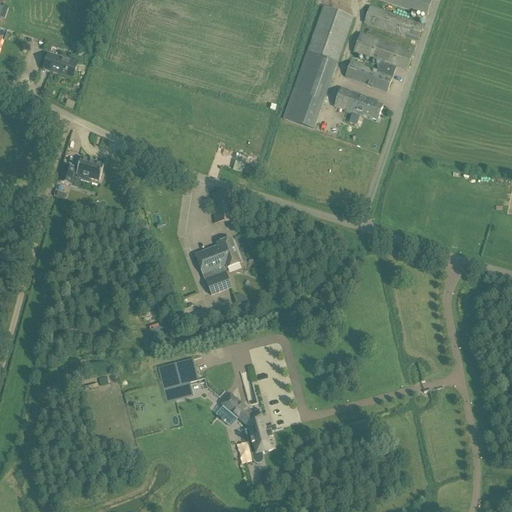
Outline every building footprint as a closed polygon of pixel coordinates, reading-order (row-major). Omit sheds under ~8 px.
[(383,0),(427,15),(432,0),(383,0)] [(354,18),(324,8),(285,120),(285,121),(313,132),(354,18)] [(417,42),(422,27),(370,8),(364,23),(417,42)] [(406,72),(413,53),(360,35),(354,53),(381,63),(377,72),(351,63),(345,78),(387,93),(393,78),(396,69),(406,72)] [(52,44),(47,42),(44,50),(50,52),(52,44)] [(73,79),(78,63),(48,54),(43,70),(73,79)] [(33,84),(42,85),(43,68),(34,68),(33,84)] [(378,121),(383,106),(368,101),(369,99),(341,89),(334,107),(362,117),(362,116),(378,121)] [(65,166),(60,183),(71,186),(74,175),(81,177),(80,181),(89,183),(90,179),(92,180),(92,178),(99,181),(100,181),(105,164),(82,156),(78,171),(76,170),(76,169),(65,166)] [(231,174),(233,167),(218,164),(217,171),(231,174)] [(214,224),(235,221),(232,193),(211,195),(214,224)] [(227,269),(241,264),(232,238),(217,243),(217,246),(196,255),(203,275),(225,267),(227,269)] [(210,293),(231,285),(225,273),(205,281),(210,293)] [(196,298),(179,302),(180,307),(197,303),(196,298)] [(193,359),(158,368),(167,402),(193,396),(190,383),(199,380),(193,359)] [(230,396),(222,404),(224,406),(237,417),(239,415),(241,417),(248,423),(249,429),(245,431),(253,461),(253,462),(255,464),(257,465),(258,465),(260,465),(261,464),(262,463),(263,462),(264,460),(264,459),(264,458),(262,453),(275,450),(273,440),(272,439),(273,439),(271,431),(265,433),(264,429),(261,417),(256,418),(255,418),(250,413),(249,413),(249,412),(246,409),(245,409),(245,408),(242,406),(240,404),(239,403),(238,402),(230,396)]
